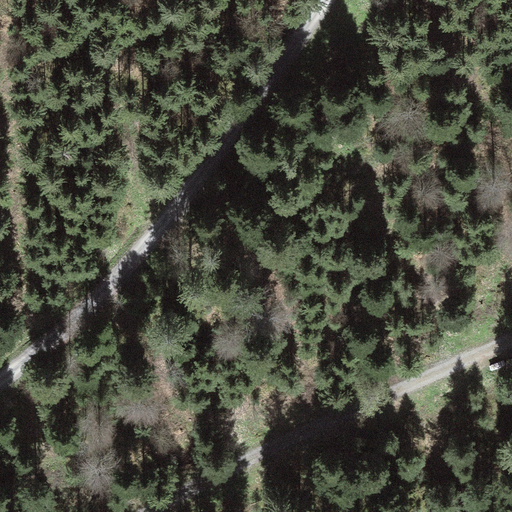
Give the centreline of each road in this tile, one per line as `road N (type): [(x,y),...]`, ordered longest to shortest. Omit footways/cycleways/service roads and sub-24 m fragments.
road 1 (track): [(322,0),(159,224),(93,297),(0,377)]
road 2 (track): [(511,326),(150,511)]
